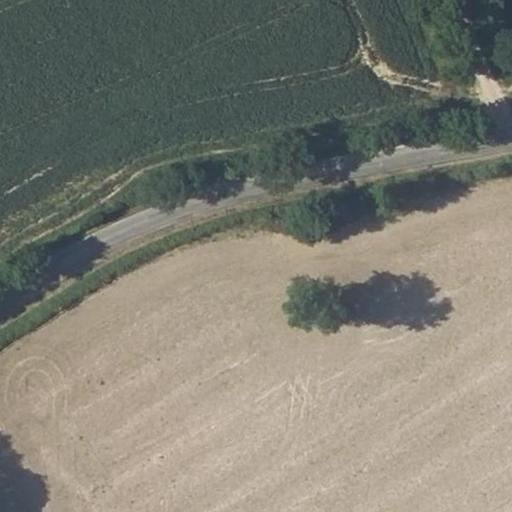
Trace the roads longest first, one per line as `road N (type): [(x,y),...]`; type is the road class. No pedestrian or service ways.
road 1 (unclassified): [(511,139),(241,183),(107,230),(0,300)]
road 2 (track): [(455,0),(510,140)]
